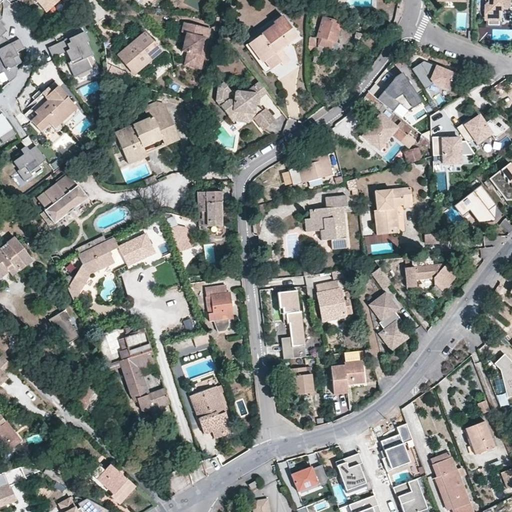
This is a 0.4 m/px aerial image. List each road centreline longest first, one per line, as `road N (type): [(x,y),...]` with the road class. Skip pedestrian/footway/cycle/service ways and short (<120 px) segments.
road 1 (residential): [(269,450),(243,178),(353,97),(410,21)]
road 2 (residential): [(269,450),(354,426),(388,405),(511,245)]
road 3 (unknown): [(243,178),(110,200),(83,182)]
road 4 (residential): [(71,414),(167,508)]
road 5 (unknown): [(511,239),(426,249),(410,214)]
